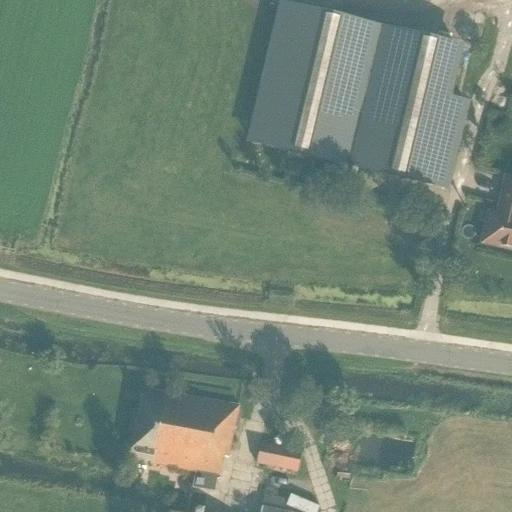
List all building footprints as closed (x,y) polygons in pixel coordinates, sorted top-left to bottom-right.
[(352,9),(317,0),(283,0),(250,143),(277,149),(276,153),(312,162),(313,157),(444,189),(464,102),(442,97),(455,46),(349,21),(352,9)] [(511,178),(504,177),(496,214),(488,213),(481,244),(511,251),(511,178)] [(227,459),(238,407),(142,390),(128,458),(150,462),(149,464),(195,473),(192,488),(214,492),(217,477),(218,477),(223,458),(227,459)] [(256,464),(296,472),(300,453),(260,445),(256,464)] [(262,506),(282,511),(285,500),(264,496),(262,506)]
